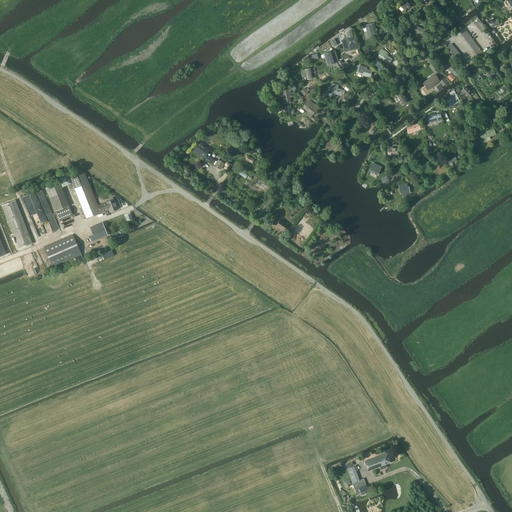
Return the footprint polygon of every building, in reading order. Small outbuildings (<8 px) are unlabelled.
[(402,2),(399,5),(405,11),(413,4),(410,2),(408,3),(407,2),(406,3),(405,2),(403,3),(402,2)] [(495,21),(489,20),(487,21),(492,28),(500,23),(497,19),(495,21)] [(482,33),(487,29),(480,20),(475,23),(482,33)] [(374,38),(374,35),(377,34),(374,22),(362,25),(363,28),(366,28),(367,31),(364,31),(366,40),(374,38)] [(416,26),(413,24),(410,30),(413,32),(422,36),(425,30),(416,25),(416,26)] [(357,44),(355,36),(353,36),(351,30),(346,32),(347,38),(341,39),(343,43),(346,43),(348,51),(357,49),(356,44),(357,44)] [(479,57),(484,54),(467,30),(462,34),(479,57)] [(458,61),(460,60),(463,57),(452,43),(447,47),(458,61)] [(389,64),(392,59),(387,55),(388,54),(387,54),(388,52),(382,49),(377,57),(389,64)] [(332,51),(324,54),(328,65),(335,63),(332,51)] [(338,62),(341,66),(342,68),(348,64),(346,61),(343,63),(341,60),(338,62)] [(458,61),(456,63),(459,67),(458,68),(460,70),(464,66),(462,64),(463,63),(460,60),(458,61)] [(458,70),(450,62),(445,66),(456,77),(461,71),(458,69),(458,70)] [(370,77),(372,71),(367,69),(367,67),(360,65),(357,73),(370,77)] [(492,76),(496,72),(491,67),(488,71),(492,76)] [(311,68),(301,70),(302,78),(307,77),(307,79),(314,78),(311,68)] [(427,90),(440,82),(443,87),(448,83),(448,82),(449,81),(447,78),(445,79),(444,77),(440,80),(436,73),(422,83),(427,90)] [(404,83),(409,80),(405,75),(400,78),(404,83)] [(344,95),(345,90),(338,88),(339,85),(332,83),(330,90),(332,90),(331,93),(341,96),(342,94),(344,95)] [(472,91),(466,86),(460,91),(462,92),(459,95),(464,99),(467,96),(469,98),(473,94),(471,92),(472,91)] [(285,104),(288,103),(291,103),(288,87),(282,88),(285,104)] [(401,91),(397,94),(403,104),(408,101),(401,91)] [(456,94),(445,99),(449,106),(450,108),(455,106),(455,104),(460,101),(456,94)] [(309,100),(303,107),(312,116),(318,109),(309,100)] [(440,113),(427,116),(429,122),(442,119),(440,113)] [(449,126),(451,124),(445,113),(443,114),(449,126)] [(496,117),(492,119),(498,128),(501,126),(496,117)] [(372,129),(376,124),(369,118),(365,123),(372,129)] [(423,129),(421,123),(419,123),(410,125),(410,127),(407,128),(408,134),(412,133),(412,132),(421,129),(423,129)] [(482,142),(487,141),(486,138),(496,135),(494,128),(479,133),(482,142)] [(343,145),(340,139),(333,142),(332,139),(325,142),(329,151),(343,145)] [(217,162),(209,156),(210,155),(207,152),(209,149),(204,145),(204,144),(199,141),(193,150),(204,158),(204,157),(215,165),(214,166),(220,170),(225,163),(219,159),(217,162)] [(451,156),(450,153),(445,154),(447,164),(457,161),(455,155),(451,156)] [(253,164),(256,159),(249,155),(245,160),(253,164)] [(378,175),(382,167),(372,163),(369,171),(378,175)] [(70,178),(87,218),(109,209),(110,212),(118,209),(114,199),(113,198),(112,198),(110,199),(110,200),(110,201),(98,206),(91,188),(84,172),(70,178)] [(68,175),(59,178),(63,187),(72,184),(68,175)] [(60,182),(45,188),(55,212),(69,206),(60,182)] [(408,187),(407,183),(403,184),(399,185),(400,195),(410,193),(409,187),(408,187)] [(49,223),(55,220),(43,189),(36,191),(24,196),(26,202),(33,199),(46,234),(53,231),(49,223)] [(17,249),(29,245),(33,243),(16,200),(11,202),(2,205),(17,243),(14,244),(17,249)] [(70,207),(56,212),(58,216),(59,221),(73,215),(70,207)] [(285,231),(288,226),(279,220),(276,225),(285,231)] [(92,242),(108,235),(103,222),(90,227),(92,235),(89,236),(92,242)] [(0,229),(0,255),(9,252),(0,229)] [(53,268),(82,255),(73,234),(44,247),(53,268)] [(388,452),(364,461),(368,471),(392,462),(388,452)] [(352,483),(360,480),(354,466),(347,468),(352,483)] [(357,484),(358,485),(355,486),(358,493),(360,492),(361,494),(362,495),(365,494),(365,493),(365,491),(368,489),(365,481),(357,484)]
